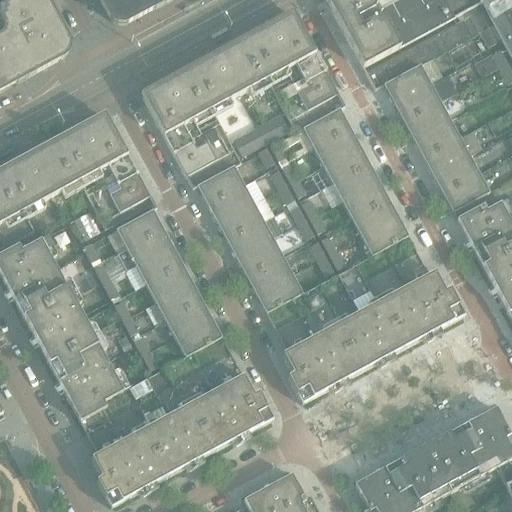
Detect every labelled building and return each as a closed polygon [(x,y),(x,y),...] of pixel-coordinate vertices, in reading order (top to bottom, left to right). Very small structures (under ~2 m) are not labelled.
[(0,0),(0,13),(24,0),(0,0)] [(68,47),(66,43),(43,0),(24,0),(0,13),(0,93),(61,61),(63,60),(66,56),(68,52),(68,47)] [(97,0),(108,20),(109,21),(113,25),(118,27),(122,27),(127,25),(173,0),(97,0)] [(481,7),(477,0),(323,0),(328,8),(328,9),(362,71),(402,49),(481,7)] [(511,0),(477,0),(481,7),(511,63),(511,0)] [(270,79),(313,55),(293,18),(276,27),(274,24),(243,41),(265,83),(267,86),(273,83),(270,79)] [(496,47),(488,32),(479,37),(486,49),(487,52),(492,49),(496,47)] [(265,83),(243,41),(188,71),(203,98),(211,113),(265,83)] [(507,69),(499,54),(491,58),(498,71),(499,73),(507,69)] [(342,108),(317,62),(313,55),(270,79),(273,83),(267,86),(293,134),(295,137),(302,133),(339,113),(344,111),(342,108)] [(498,71),(491,58),(474,67),(482,81),(498,71)] [(511,84),(511,78),(507,69),(499,73),(507,87),(511,84)] [(211,113),(203,98),(188,71),(157,88),(159,91),(141,100),(161,138),(204,114),(207,119),(213,116),(211,113)] [(426,89),(416,71),(382,89),(393,107),(426,89)] [(402,125),(436,107),(426,89),(393,107),(402,125)] [(412,143),(446,125),(436,107),(402,125),(412,143)] [(304,155),(311,151),(349,131),(339,113),(302,133),(295,137),(277,146),(269,150),(277,164),(284,160),(281,154),(298,144),(304,155)] [(240,167),(216,123),(213,116),(207,119),(204,114),(161,138),(191,193),(196,190),(233,170),(240,167)] [(288,134),(280,118),(256,131),(265,147),(288,134)] [(126,158),(105,120),(88,129),(86,126),(54,143),(69,170),(78,185),(80,190),(90,184),(87,178),(126,158)] [(422,161),(455,143),(446,125),(412,143),(422,161)] [(265,147),(256,131),(233,143),(242,159),(265,147)] [(321,169),(358,149),(349,131),(311,151),(321,169)] [(432,179),(465,161),(481,152),(471,134),(455,143),(422,161),(432,179)] [(78,185),(69,170),(54,143),(0,172),(0,175),(12,198),(22,215),(78,185)] [(331,187),(368,167),(358,149),(321,169),(331,187)] [(273,166),(265,152),(258,156),(265,170),(273,166)] [(152,206),(129,163),(126,158),(87,178),(90,184),(80,190),(104,233),(152,206)] [(441,197),(475,178),(465,161),(432,179),(441,197)] [(341,205),(378,185),(368,167),(331,187),(341,205)] [(297,183),(308,177),(303,168),(293,168),(290,170),(289,168),(280,173),(289,187),(297,183)] [(206,208),(243,188),(233,170),(196,190),(206,208)] [(285,189),(277,174),(269,179),(271,183),(269,185),(272,191),(274,189),(277,194),(285,189)] [(22,215),(12,198),(0,175),(0,224),(11,219),(13,222),(23,217),(22,215)] [(485,198),(475,178),(441,197),(452,216),(485,198)] [(305,197),(297,183),(289,187),(296,202),(305,197)] [(350,223),(388,203),(378,185),(341,205),(350,223)] [(216,226),(253,206),(243,188),(206,208),(216,226)] [(293,204),(285,189),(277,194),(285,208),(293,204)] [(360,241),(397,221),(388,203),(350,223),(360,241)] [(511,245),(511,217),(504,203),(485,213),(482,209),(455,223),(466,243),(462,245),(467,254),(471,252),(481,269),(485,267),(475,249),(496,238),(503,250),(511,245)] [(316,218),(309,204),(300,209),(308,223),(316,218)] [(225,244),(262,224),(253,206),(216,226),(225,244)] [(305,225),(297,210),(289,214),(297,229),(305,225)] [(121,255),(162,232),(152,214),(115,233),(116,234),(111,237),(121,255)] [(0,239),(5,249),(33,235),(23,217),(13,222),(11,219),(0,224),(0,239)] [(324,234),(316,218),(308,223),(316,238),(324,234)] [(235,263),(272,242),(282,237),(272,219),(262,224),(225,244),(235,263)] [(370,259),(407,240),(397,221),(360,241),(370,259)] [(312,239),(305,225),(297,229),(305,243),(312,239)] [(126,275),(135,271),(172,251),(162,232),(121,255),(116,257),(126,275)] [(511,245),(503,250),(496,238),(475,249),(485,267),(481,269),(491,289),(487,291),(492,300),(496,298),(507,319),(511,316),(511,245)] [(381,304),(404,292),(428,278),(407,240),(370,259),(345,273),(302,296),(265,317),(286,356),(334,329),(381,304)] [(335,254),(328,240),(319,244),(328,259),(335,254)] [(245,280),(282,260),(272,242),(235,263),(245,280)] [(68,296),(56,273),(40,243),(21,253),(18,249),(0,258),(0,279),(7,293),(3,295),(8,304),(12,302),(22,321),(68,296)] [(324,261),(316,246),(308,250),(317,265),(324,261)] [(100,265),(90,247),(81,251),(92,270),(100,265)] [(145,288),(181,268),(172,251),(135,271),(145,288)] [(344,269),(335,254),(328,259),(336,274),(344,269)] [(255,298),(292,278),(282,260),(245,280),(255,298)] [(332,274),(324,261),(317,265),(324,279),(332,274)] [(110,284),(100,265),(92,270),(102,288),(110,284)] [(154,306),(191,286),(181,268),(145,288),(154,306)] [(433,336),(453,325),(464,319),(449,292),(444,295),(433,276),(428,278),(404,292),(381,304),(405,351),(424,341),(426,344),(435,340),(433,336)] [(115,294),(125,288),(121,278),(110,284),(102,288),(110,304),(118,299),(115,294)] [(265,317),(302,296),(292,278),(255,298),(265,317)] [(164,324),(201,304),(191,286),(154,306),(149,309),(159,327),(164,324)] [(94,342),(91,337),(68,296),(22,321),(32,339),(28,341),(33,350),(37,348),(48,367),(94,342)] [(127,317),(135,312),(130,304),(123,308),(121,306),(114,310),(121,324),(129,320),(127,317)] [(174,342),(211,322),(201,304),(164,324),(174,342)] [(387,361),(405,351),(381,304),(334,329),(359,376),(378,366),(380,370),(389,365),(387,361)] [(137,335),(129,320),(121,324),(129,339),(137,335)] [(237,371),(221,341),(211,322),(174,342),(184,361),(211,346),(227,376),(237,371)] [(340,386),(348,382),(359,376),(334,329),(286,356),(281,358),(292,378),(286,381),(301,407),(331,391),(334,395),(343,390),(340,386)] [(122,394),(106,365),(94,342),(48,367),(58,386),(54,388),(59,397),(63,395),(79,425),(105,411),(102,405),(122,394)] [(148,356),(141,342),(133,346),(141,360),(148,356)] [(189,408),(212,396),(242,380),(237,371),(227,376),(211,346),(184,361),(122,394),(102,405),(105,411),(79,425),(97,458),(142,434),(189,408)] [(157,371),(148,356),(141,360),(149,375),(157,371)] [(242,439),(261,429),(272,423),(258,396),(252,399),(242,380),(212,396),(189,408),(214,454),(233,444),(235,448),(244,443),(242,439)] [(196,465),(214,454),(189,408),(142,434),(168,480),(187,469),(189,473),(198,468),(196,465)] [(511,434),(508,436),(495,412),(475,422),(473,418),(464,423),(466,427),(448,437),(461,462),(455,465),(467,487),(511,462),(511,434)] [(149,490),(168,480),(142,434),(97,458),(90,462),(101,482),(95,484),(110,511),(140,495),(142,499),(151,494),(149,490)] [(461,462),(448,437),(429,447),(426,444),(418,448),(420,452),(401,462),(415,487),(420,484),(432,505),(467,487),(455,465),(461,462)] [(415,487),(401,462),(382,473),(380,469),(371,473),(373,477),(354,488),(366,511),(419,511),(432,505),(420,484),(415,487)] [(511,467),(497,475),(511,501),(511,467)] [(304,502),(290,477),(271,488),(269,484),(260,489),(262,493),(242,504),(246,511),(316,511),(309,499),(304,502)]
